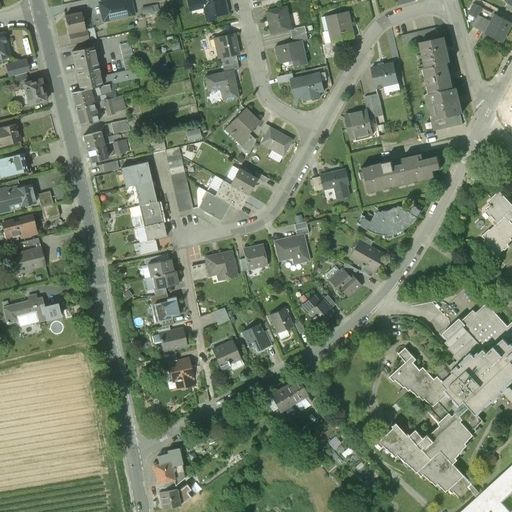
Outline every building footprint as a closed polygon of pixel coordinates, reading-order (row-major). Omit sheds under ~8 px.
[(130,0),(114,0),(99,3),(103,21),(133,14),(130,0)] [(186,0),(188,9),(203,6),(204,9),(203,10),(205,21),(214,19),(214,17),(226,14),(223,0),(186,0)] [(474,4),(468,14),(476,18),(482,8),(474,4)] [(292,29),(287,7),(267,12),(272,34),(291,29),(292,29)] [(81,12),(64,16),(68,33),(85,30),(81,12)] [(348,12),(322,18),(325,31),(328,30),(331,43),(334,42),(346,39),(346,38),(354,36),(354,35),(353,35),(351,26),(352,26),(348,12)] [(511,23),(495,15),(486,33),(494,37),(495,35),(503,40),(511,23)] [(292,29),(291,29),(292,37),(307,33),(305,26),(292,29)] [(435,27),(402,35),(405,46),(421,42),(423,42),(438,39),(435,27)] [(85,30),(68,33),(71,45),(89,41),(87,29),(85,30)] [(4,33),(0,33),(0,59),(10,57),(4,33)] [(307,33),(292,37),(294,42),(294,43),(303,41),(308,40),(307,33)] [(233,34),(217,38),(219,46),(216,47),(219,59),(221,58),(235,55),(238,54),(233,34)] [(438,39),(423,42),(429,67),(447,63),(450,63),(444,37),(438,39)] [(294,42),(276,47),(279,61),(292,58),(294,67),(308,63),(303,41),(294,43),(294,42)] [(129,42),(119,44),(125,71),(135,69),(129,42)] [(331,43),(323,45),(326,57),(337,55),(334,42),(331,43)] [(93,46),(72,51),(81,91),(109,84),(113,83),(137,78),(135,69),(125,71),(100,77),(93,46)] [(235,55),(221,58),(222,66),(237,63),(235,55)] [(26,60),(8,65),(11,76),(15,76),(26,73),(29,72),(26,60)] [(237,63),(222,66),(224,72),(232,71),(239,69),(237,63)] [(393,63),(372,67),(376,88),(398,83),(393,63)] [(429,67),(426,68),(428,75),(426,75),(428,85),(430,85),(432,93),(452,88),(447,63),(429,67)] [(224,72),(204,76),(207,89),(219,87),(223,102),(238,98),(232,71),(224,72)] [(26,73),(15,76),(16,82),(28,79),(26,73)] [(320,74),(294,79),(291,80),(294,91),(303,89),(305,100),(320,97),(319,92),(324,91),(320,74)] [(41,79),(24,84),(29,105),(46,101),(41,79)] [(109,84),(81,91),(72,93),(75,107),(93,103),(92,96),(101,94),(100,93),(111,91),(109,84)] [(432,93),(430,93),(436,119),(462,114),(456,88),(452,88),(432,93)] [(379,94),(371,95),(376,116),(383,114),(379,94)] [(371,95),(364,97),(367,109),(369,118),(376,116),(371,95)] [(111,99),(104,101),(105,106),(108,119),(115,117),(111,99)] [(93,103),(75,107),(80,125),(98,121),(95,109),(105,106),(104,101),(93,103)] [(245,108),(224,129),(225,130),(229,126),(233,131),(230,134),(231,136),(232,135),(241,143),(250,134),(249,133),(259,123),(245,108)] [(367,109),(345,114),(349,128),(351,127),(353,137),(373,133),(369,118),(367,109)] [(125,120),(111,123),(113,134),(127,131),(125,120)] [(16,124),(1,128),(6,145),(20,141),(16,124)] [(266,124),(261,133),(266,135),(270,128),(270,126),(266,124)] [(200,127),(187,130),(189,140),(203,137),(200,127)] [(292,139),(270,128),(266,135),(261,144),(284,155),(292,139)] [(415,128),(380,136),(383,148),(418,140),(415,128)] [(100,131),(83,136),(86,150),(104,145),(113,143),(112,136),(102,139),(100,131)] [(241,143),(239,145),(246,152),(255,139),(250,134),(241,143)] [(162,135),(150,138),(153,153),(165,150),(166,150),(162,135)] [(120,141),(113,143),(116,155),(123,153),(120,141)] [(104,145),(86,150),(90,163),(107,158),(104,145)] [(166,150),(165,150),(166,157),(180,154),(178,147),(166,150)] [(20,154),(0,158),(0,174),(1,177),(28,170),(25,159),(22,160),(20,154)] [(180,154),(166,157),(168,163),(181,160),(180,154)] [(392,161),(360,168),(365,192),(434,177),(433,170),(440,169),(438,157),(420,161),(419,155),(403,159),(404,164),(393,166),(392,161)] [(181,160),(168,163),(169,169),(183,166),(181,160)] [(117,161),(102,165),(104,173),(119,169),(117,161)] [(147,162),(121,168),(125,187),(134,185),(151,181),(147,162)] [(183,166),(169,169),(170,175),(184,172),(183,166)] [(255,178),(239,169),(230,185),(248,194),(256,179),(255,178)] [(345,170),(320,176),(323,189),(334,186),(337,199),(347,196),(344,184),(348,183),(345,170)] [(184,172),(170,175),(172,181),(185,178),(184,172)] [(268,179),(257,173),(255,178),(256,179),(265,184),(268,179)] [(185,178),(172,181),(173,187),(187,184),(185,178)] [(17,180),(6,183),(7,188),(8,190),(16,188),(15,188),(19,187),(17,180)] [(151,181),(134,185),(138,198),(139,197),(141,205),(156,201),(151,181)] [(230,185),(223,181),(214,196),(229,204),(239,210),(248,194),(230,185)] [(19,187),(15,188),(16,188),(8,190),(7,188),(0,190),(0,210),(5,209),(7,211),(10,210),(12,208),(36,202),(31,184),(19,187)] [(187,184),(173,187),(175,193),(188,190),(187,184)] [(188,190),(175,193),(176,199),(190,196),(188,190)] [(511,203),(500,190),(492,198),(494,201),(487,208),(493,214),(491,215),(498,222),(495,224),(495,225),(490,230),(489,229),(482,235),(485,239),(483,241),(485,243),(484,244),(496,256),(509,244),(507,242),(511,236),(511,222),(510,220),(511,218),(511,203)] [(49,191),(37,194),(40,207),(43,207),(53,204),(49,191)] [(214,196),(206,191),(197,207),(220,220),(229,204),(214,196)] [(190,196),(176,199),(177,205),(191,202),(190,196)] [(141,205),(139,206),(131,207),(134,216),(141,215),(143,226),(163,221),(158,201),(141,205)] [(191,202),(177,205),(179,212),(193,209),(191,202)] [(53,204),(43,207),(46,220),(60,216),(57,203),(53,204)] [(391,210),(388,211),(384,211),(381,211),(380,212),(378,213),(376,212),(375,214),(374,213),(369,222),(362,218),(358,225),(365,230),(370,232),(374,233),(381,234),(387,234),(393,234),(397,233),(401,231),(405,229),(408,226),(411,224),(413,222),(415,219),(420,211),(414,206),(410,213),(401,207),(400,208),(398,207),(397,209),(396,209),(394,208),(391,210)] [(31,216),(4,223),(2,226),(3,229),(6,231),(4,233),(5,238),(8,239),(35,233),(37,230),(33,217),(31,216)] [(163,221),(143,226),(147,240),(155,239),(166,236),(163,221)] [(306,222),(294,224),(296,236),(303,235),(308,234),(306,222)] [(296,236),(274,242),(278,261),(292,257),(292,256),(295,255),(296,259),(297,259),(298,262),(308,260),(303,235),(296,236)] [(372,241),(361,235),(357,241),(359,241),(369,247),(372,241)] [(38,238),(28,241),(29,247),(40,244),(38,238)] [(147,240),(137,243),(140,255),(158,251),(155,239),(147,240)] [(369,247),(359,241),(349,258),(361,265),(360,266),(363,267),(363,266),(373,272),(383,255),(369,247)] [(511,241),(497,256),(498,256),(505,264),(511,258),(511,241)] [(262,244),(249,247),(250,251),(243,253),(245,259),(247,267),(257,265),(258,268),(267,266),(262,244)] [(41,248),(12,255),(14,263),(19,262),(21,271),(45,265),(41,248)] [(230,252),(204,258),(206,265),(208,276),(223,273),(224,279),(236,276),(230,252)] [(155,256),(144,259),(145,265),(147,264),(157,262),(155,256)] [(498,256),(490,264),(497,272),(505,264),(498,256)] [(157,262),(147,264),(150,277),(152,277),(173,271),(170,259),(157,262)] [(245,259),(238,260),(241,272),(248,270),(247,267),(245,259)] [(358,270),(347,264),(342,269),(349,277),(352,275),(358,270)] [(206,265),(190,268),(192,280),(208,276),(206,265)] [(373,272),(363,266),(363,267),(360,272),(370,277),(373,272)] [(349,277),(342,269),(339,271),(337,268),(334,268),(327,274),(326,277),(329,280),(336,287),(339,284),(345,290),(343,292),(348,297),(361,286),(352,275),(349,277)] [(173,271),(152,277),(154,289),(165,287),(178,284),(175,271),(173,271)] [(154,289),(153,290),(154,295),(166,293),(165,287),(154,289)] [(166,299),(167,299),(166,293),(154,295),(149,297),(151,305),(153,304),(166,301),(166,299)] [(320,302),(313,295),(301,305),(312,317),(311,318),(312,319),(313,319),(317,324),(332,311),(330,308),(323,299),(320,302)] [(335,304),(327,295),(323,299),(330,308),(335,304)] [(166,301),(153,304),(157,321),(160,321),(172,318),(171,316),(179,314),(175,297),(167,299),(166,299),(166,301)] [(42,298),(3,307),(7,321),(5,323),(7,324),(8,323),(18,320),(19,324),(37,319),(37,322),(47,319),(44,307),(42,298)] [(486,303),(476,312),(473,310),(462,320),(459,318),(443,333),(443,334),(448,340),(445,342),(450,347),(449,348),(455,355),(454,356),(460,363),(452,370),(454,372),(443,382),(442,380),(441,380),(438,376),(435,379),(423,367),(420,370),(413,362),(417,359),(405,347),(398,354),(406,362),(392,375),(399,383),(400,382),(405,387),(407,385),(414,393),(415,392),(419,397),(421,395),(428,402),(429,401),(434,406),(439,402),(449,413),(438,423),(440,425),(429,435),(428,434),(424,437),(417,429),(411,435),(408,432),(405,435),(394,422),(390,426),(391,427),(377,440),(384,448),(385,448),(390,452),(392,451),(399,458),(400,457),(404,462),(406,460),(413,468),(414,467),(419,472),(421,470),(428,477),(429,476),(433,481),(435,479),(442,487),(445,485),(449,489),(451,488),(462,500),(472,491),(473,490),(469,486),(472,483),(451,461),(459,454),(458,453),(463,449),(461,447),(468,439),(467,438),(472,434),(470,432),(478,425),(477,424),(481,419),(475,413),(490,400),(491,401),(502,391),(501,390),(511,379),(511,321),(508,326),(487,304),(486,303)] [(57,304),(44,307),(47,319),(60,316),(57,304)] [(223,308),(211,312),(217,325),(229,320),(223,308)] [(284,309),(269,315),(277,332),(292,326),(284,309)] [(173,324),(172,318),(160,321),(161,327),(168,325),(173,324)] [(259,324),(241,332),(248,348),(254,345),(257,351),(265,347),(264,344),(267,343),(262,331),(259,324)] [(161,327),(157,328),(158,334),(169,331),(168,325),(161,327)] [(169,331),(158,334),(151,336),(153,342),(160,341),(162,351),(186,346),(182,328),(169,331)] [(268,329),(262,331),(267,343),(273,340),(268,329)] [(231,340),(211,349),(218,365),(226,361),(227,364),(239,358),(231,340)] [(174,354),(162,357),(164,365),(167,364),(176,362),(174,354)] [(176,362),(167,364),(172,383),(175,382),(176,389),(191,385),(187,368),(190,367),(188,359),(176,362)] [(297,379),(283,387),(293,403),(307,395),(297,379)] [(283,387),(269,395),(279,411),(293,403),(283,387)] [(206,390),(193,393),(196,405),(208,403),(206,390)] [(178,448),(167,451),(167,454),(157,456),(159,464),(157,462),(153,463),(151,466),(152,470),(154,471),(157,483),(161,482),(162,488),(175,485),(185,478),(178,448)] [(511,511),(511,464),(481,493),(472,483),(469,486),(473,490),(472,491),(477,497),(460,511),(511,511)] [(192,483),(185,484),(188,498),(195,493),(192,483)] [(176,489),(158,493),(162,509),(180,505),(176,489)]
